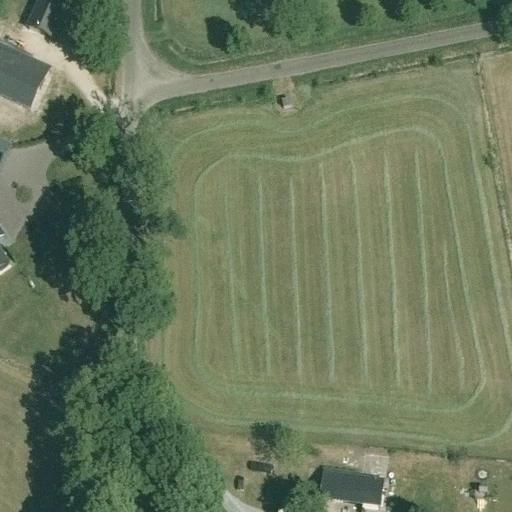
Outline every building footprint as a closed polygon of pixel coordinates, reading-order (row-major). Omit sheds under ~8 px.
[(70,0),(41,0),(27,31),(51,42),(70,0)] [(0,97),(31,112),(49,74),(0,51),(0,97)] [(284,110),(292,108),(291,101),(283,103),(284,110)] [(0,173),(12,150),(0,143),(0,173)] [(0,236),(11,221),(0,213),(0,268),(6,261),(0,256),(0,236)] [(380,510),(384,482),(324,474),(320,502),(380,510)]
